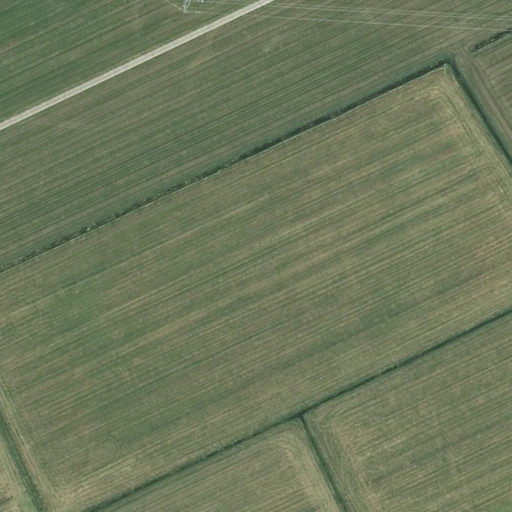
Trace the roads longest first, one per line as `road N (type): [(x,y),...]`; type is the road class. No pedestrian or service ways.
road 1 (track): [(0,113),(239,0)]
road 2 (track): [(424,0),(511,132)]
